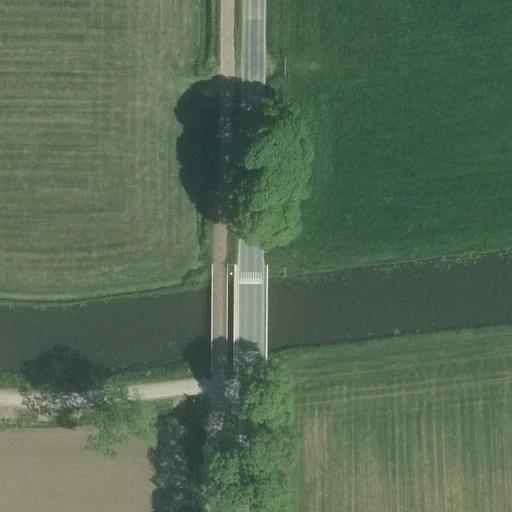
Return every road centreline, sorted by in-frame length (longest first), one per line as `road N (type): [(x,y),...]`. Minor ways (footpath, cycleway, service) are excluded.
road 1 (unclassified): [(249,384),(251,0)]
road 2 (unclassified): [(249,384),(115,398),(0,398)]
road 3 (unclassified): [(249,511),(249,384)]
